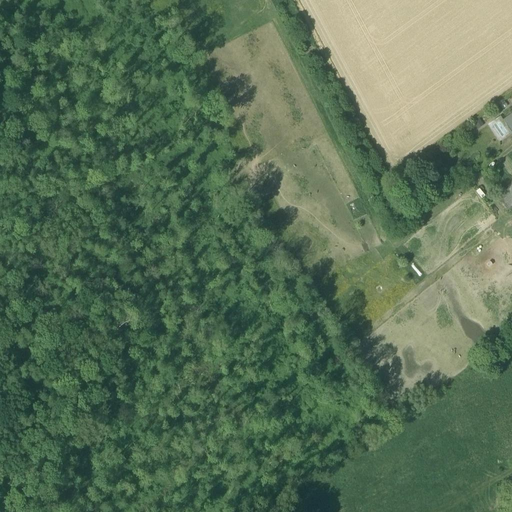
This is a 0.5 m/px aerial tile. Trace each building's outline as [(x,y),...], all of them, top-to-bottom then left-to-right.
[(507,107),(503,100),(498,104),(502,110),(507,107)] [(488,126),(499,143),(511,134),(511,133),(500,117),(488,126)] [(479,119),(473,124),(477,130),(484,126),(479,119)] [(511,188),(500,198),(510,210),(511,208),(511,188)] [(511,488),(502,491),(511,501),(511,488)]
